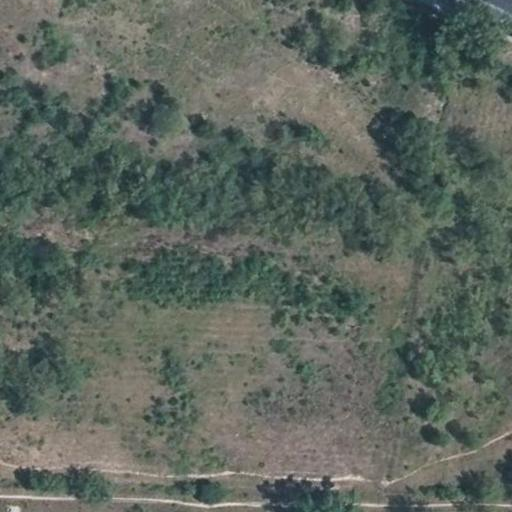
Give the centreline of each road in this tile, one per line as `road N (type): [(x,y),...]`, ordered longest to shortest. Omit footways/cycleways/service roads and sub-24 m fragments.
road 1 (track): [(0,505),(216,511)]
road 2 (trunk): [(398,0),(511,59)]
